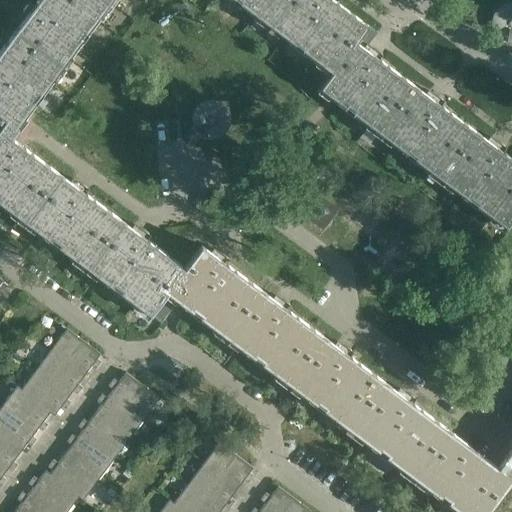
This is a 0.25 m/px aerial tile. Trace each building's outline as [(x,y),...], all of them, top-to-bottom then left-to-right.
[(86,31),(107,4),(101,0),(38,0),(15,31),(60,66),(81,39),(78,37),(84,29),(86,31)] [(284,0),(242,0),(241,2),(268,22),(284,0)] [(414,85),(365,48),(377,32),(333,0),(284,0),(268,22),(295,42),(297,40),(304,45),(303,48),(332,70),(320,86),(345,105),(347,102),(355,108),(353,111),(380,131),(414,85)] [(491,27),(493,31),(505,26),(509,29),(507,42),(511,43),(511,42),(511,2),(511,3),(507,3),(502,5),(498,7),(495,10),(492,14),(491,19),(491,23),(491,27)] [(12,130),(28,110),(34,100),(32,99),(38,91),(40,93),(60,66),(15,31),(0,50),(0,114),(6,118),(2,124),(0,126),(0,200),(24,219),(59,173),(8,135),(12,130)] [(476,131),(441,105),(414,85),(380,131),(407,151),(409,149),(417,154),(415,157),(442,177),(476,131)] [(192,124),(193,128),(206,123),(210,126),(207,139),(212,140),(215,139),(222,136),(227,132),(230,126),(231,120),(231,116),(230,112),(227,107),(224,105),(221,102),(217,100),(212,100),(208,100),(203,101),(200,103),(196,107),(194,110),(192,114),(191,119),(192,124)] [(511,219),(511,158),(502,150),(476,131),(442,177),(469,197),(471,195),(478,201),(476,203),(507,226),(511,219)] [(121,219),(85,193),(59,173),(24,219),(51,239),(53,237),(61,242),(59,245),(86,265),(121,219)] [(261,290),(227,264),(202,245),(185,267),(121,219),(86,265),(113,285),(115,283),(123,289),(121,291),(161,321),(178,299),(193,309),(194,307),(202,313),(200,315),(227,335),(261,290)] [(323,336),(287,309),(261,290),(227,335),(254,356),(256,353),(264,359),(262,361),(289,382),(323,336)] [(101,353),(67,328),(51,349),(85,374),(92,365),(96,368),(101,361),(97,358),(101,353)] [(478,371),(483,373),(487,360),(492,360),(500,371),(504,368),(507,363),(508,360),(509,355),(508,349),(506,344),(502,339),(498,336),(493,335),(488,334),(482,336),(477,338),(473,342),(470,347),(469,352),(469,358),(471,364),(474,368),(478,371)] [(385,382),(349,355),(323,336),(289,382),(316,402),(318,399),(325,405),(324,408),(351,428),(385,382)] [(85,374),(51,349),(36,369),(70,394),(73,390),(77,394),(83,387),(78,383),(85,374)] [(36,369),(22,389),(21,390),(50,412),(54,415),(62,406),(66,409),(71,402),(67,399),(70,394),(36,369)] [(160,397),(127,373),(126,372),(118,382),(114,379),(109,386),(113,389),(110,393),(144,418),(160,397)] [(448,429),(411,402),(385,382),(351,428),(378,449),(380,446),(388,452),(386,454),(413,475),(448,429)] [(50,412),(21,390),(22,389),(17,385),(2,406),(36,431),(39,427),(43,431),(48,423),(44,420),(50,412)] [(144,418),(110,393),(107,397),(103,394),(97,401),(102,404),(95,413),(129,439),(144,418)] [(36,431),(2,406),(0,408),(0,436),(20,451),(27,442),(32,446),(37,439),(33,435),(36,431)] [(129,439),(95,413),(88,422),(84,419),(78,426),(83,429),(80,433),(114,459),(129,439)] [(511,445),(504,440),(497,448),(489,460),(448,429),(413,475),(440,495),(442,492),(450,498),(448,501),(463,511),(487,511),(511,479),(511,445)] [(114,459),(80,433),(77,437),(72,434),(67,441),(71,445),(65,454),(98,479),(114,459)] [(20,451),(0,436),(0,467),(5,472),(8,468),(13,471),(18,464),(14,461),(20,451)] [(253,467),(219,442),(203,463),(237,488),(244,479),(248,482),(254,475),(249,472),(253,467)] [(98,479),(65,454),(58,463),(53,459),(48,466),(53,470),(50,473),(79,495),(78,496),(83,500),(98,479)] [(237,488),(203,463),(188,483),(222,508),(225,504),(230,508),(235,501),(230,497),(237,488)] [(79,495),(50,473),(46,470),(38,480),(34,476),(29,483),(33,487),(30,491),(58,511),(66,511),(78,496),(79,495)] [(219,511),(222,508),(188,483),(174,502),(173,504),(183,511),(219,511)] [(311,511),(312,511),(278,486),(271,496),(266,492),(261,500),(265,503),(262,507),(269,511),(311,511)] [(58,511),(30,491),(27,495),(23,491),(17,499),(22,502),(15,511),(16,511),(58,511)] [(183,511),(173,504),(174,502),(169,499),(159,511),(183,511)]
